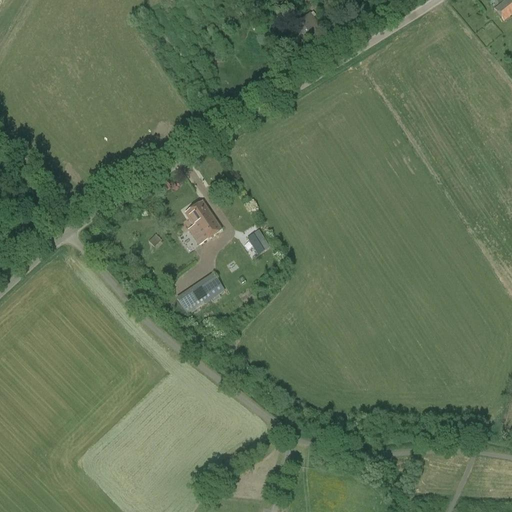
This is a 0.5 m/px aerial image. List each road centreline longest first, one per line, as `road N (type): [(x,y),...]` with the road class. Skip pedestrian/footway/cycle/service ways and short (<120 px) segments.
road 1 (unclassified): [(67,232),(438,0)]
road 2 (unclassified): [(67,232),(160,337),(289,437)]
